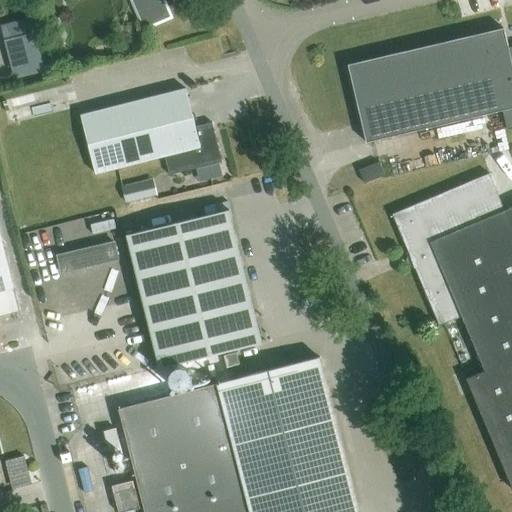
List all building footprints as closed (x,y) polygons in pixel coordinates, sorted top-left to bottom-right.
[(131,0),(144,28),(170,17),(162,0),(131,0)] [(507,130),(511,129),(511,46),(508,48),(503,29),(348,65),(366,143),(502,111),(507,130)] [(13,68),(16,80),(43,73),(41,61),(13,68)] [(222,162),(213,126),(212,123),(195,127),(185,89),(80,115),(95,174),(164,157),(169,175),(222,162)] [(364,183),(384,176),(379,162),(359,170),(364,183)] [(488,174),(391,214),(409,255),(405,263),(413,266),(417,277),(440,267),(429,240),(504,210),(488,174)] [(156,195),(152,179),(121,186),(125,203),(156,195)] [(511,206),(504,210),(429,240),(440,267),(461,317),(484,371),(465,379),(511,490),(511,206)] [(151,342),(255,316),(229,210),(125,236),(151,342)] [(0,315),(19,311),(0,237),(0,315)] [(439,326),(461,317),(440,267),(417,277),(439,326)] [(261,343),(255,316),(151,342),(158,369),(261,343)] [(230,379),(242,376),(236,353),(224,356),(230,379)] [(358,511),(319,358),(216,384),(118,409),(144,511),(358,511)] [(111,486),(117,511),(125,511),(140,508),(133,481),(111,486)]
